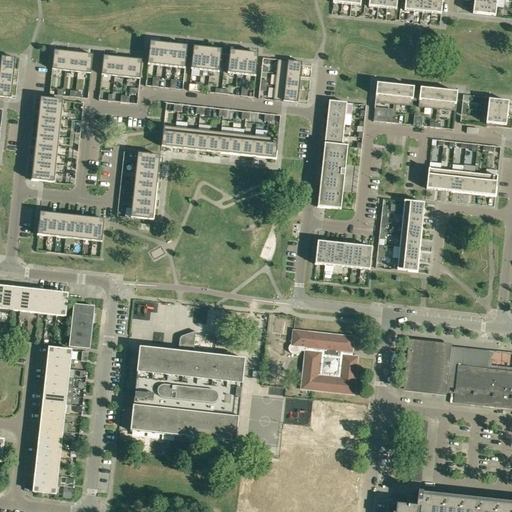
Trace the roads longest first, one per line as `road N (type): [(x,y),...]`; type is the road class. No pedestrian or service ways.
road 1 (residential): [(81,200),(91,107),(142,112),(144,93),(318,112)]
road 2 (residential): [(91,511),(112,287)]
road 3 (residential): [(306,224),(359,229),(369,128),(425,133)]
road 4 (residential): [(446,414),(439,484),(511,492)]
road 5 (residential): [(511,216),(443,209),(436,276)]
